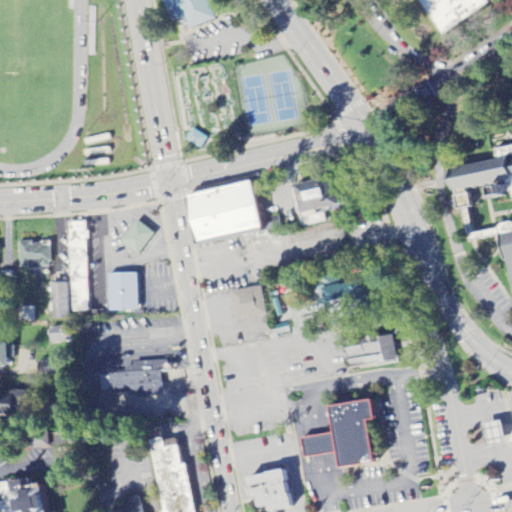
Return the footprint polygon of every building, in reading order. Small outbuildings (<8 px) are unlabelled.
[(165,0),(174,20),(184,16),(188,29),(215,18),(210,7),(221,3),(219,0),(165,0)] [(413,0),(437,39),(490,7),(486,0),(413,0)] [(511,147),(501,150),(503,162),(456,170),(463,210),(478,208),(475,189),(502,185),(509,189),(511,186),(511,190),(511,232),(506,233),(511,271),(511,147)] [(349,175),(311,186),(318,214),(358,204),(349,175)] [(195,197),(205,247),(272,233),(262,183),(195,197)] [(160,237),(142,221),(124,241),(142,257),(160,237)] [(90,313),(89,223),(70,223),(71,282),(54,283),(54,320),(72,319),(72,313),(90,313)] [(53,269),(53,245),(22,244),(21,269),(53,269)] [(381,309),(378,296),(367,298),(362,274),(341,279),(339,270),(271,286),(278,316),(286,314),(282,299),(290,297),(292,304),(317,298),(319,309),(327,307),(331,321),(381,309)] [(112,312),(142,312),(141,275),(112,275),(112,312)] [(234,291),(237,320),(268,317),(265,288),(234,291)] [(73,343),(74,330),(54,330),(54,343),(73,343)] [(401,362),(397,336),(381,338),(381,341),(352,345),(355,368),(401,362)] [(0,369),(15,370),(15,345),(0,344),(0,369)] [(39,363),(41,379),(66,376),(63,359),(39,363)] [(0,394),(0,415),(24,415),(24,394),(0,394)] [(307,439),(310,460),(340,455),(342,471),(384,465),(378,421),(385,420),(382,402),(333,409),(337,435),(307,439)] [(510,446),(507,423),(491,425),(494,448),(510,446)] [(197,511),(191,465),(186,466),(183,447),(169,449),(168,440),(154,441),(163,511),(197,511)] [(258,501),(265,500),(266,509),(277,508),(277,511),(284,511),(298,510),(295,473),(256,477),(258,501)] [(2,485),(3,498),(10,497),(11,502),(1,504),(2,511),(60,511),(57,485),(43,487),(42,480),(2,485)] [(129,511),(157,511),(156,501),(144,503),(143,498),(127,500),(129,511)]
